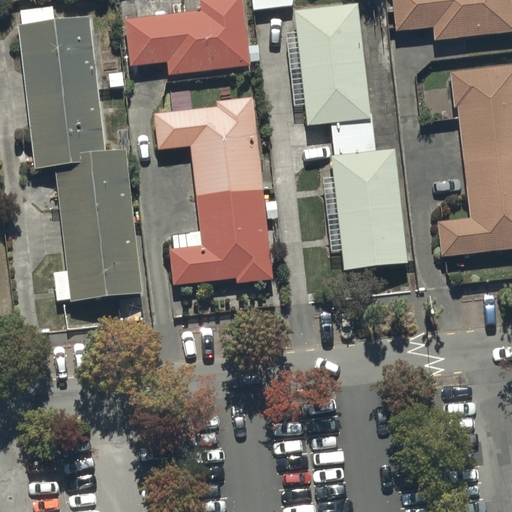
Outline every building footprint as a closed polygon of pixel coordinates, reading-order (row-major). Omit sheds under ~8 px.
[(249,0),(252,18),(293,13),(291,0),(249,0)] [(391,0),(395,40),(432,37),(433,48),(511,41),(511,21),(510,0),(391,0)] [(200,18),(123,26),(128,75),(166,71),(167,82),(250,74),(249,68),(259,67),(257,52),(247,53),(242,4),(199,8),(200,18)] [(19,17),(20,34),(17,34),(32,177),(52,174),(65,279),(51,281),(55,311),(140,301),(124,161),(102,163),(86,27),(55,30),(53,13),(19,17)] [(357,14),(294,21),(306,136),(331,133),(335,166),(330,166),(342,280),(406,274),(394,158),(375,160),(370,118),(368,118),(357,14)] [(511,74),(450,81),(453,116),(457,116),(469,226),(437,229),(440,264),(511,256),(511,74)] [(168,257),(172,293),(236,286),(236,291),(272,288),(253,106),(215,110),(215,115),(154,122),(158,158),(189,154),(198,237),(171,240),(173,256),(168,257)]
